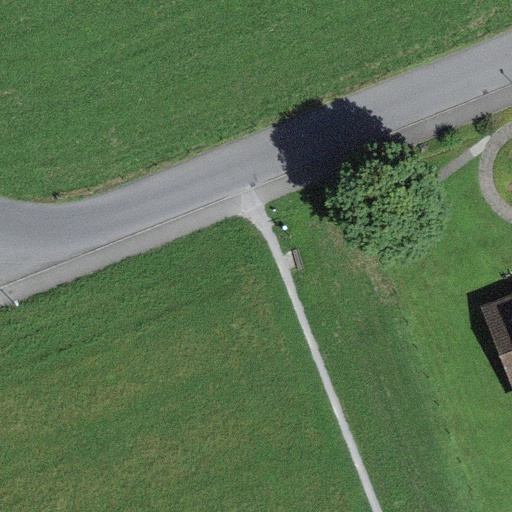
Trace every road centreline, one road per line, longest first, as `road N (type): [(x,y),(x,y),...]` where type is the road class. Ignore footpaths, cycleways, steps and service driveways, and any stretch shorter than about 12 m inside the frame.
road 1 (residential): [(239,169),(511,60)]
road 2 (residential): [(239,169),(92,226),(0,232)]
